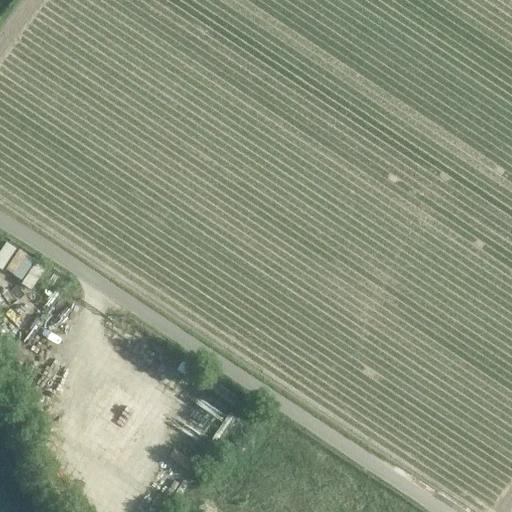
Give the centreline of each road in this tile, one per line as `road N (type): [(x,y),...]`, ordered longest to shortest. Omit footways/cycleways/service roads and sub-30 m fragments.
road 1 (unclassified): [(447,511),(0,224)]
road 2 (unknown): [(87,281),(93,311),(145,383),(146,421),(111,511)]
